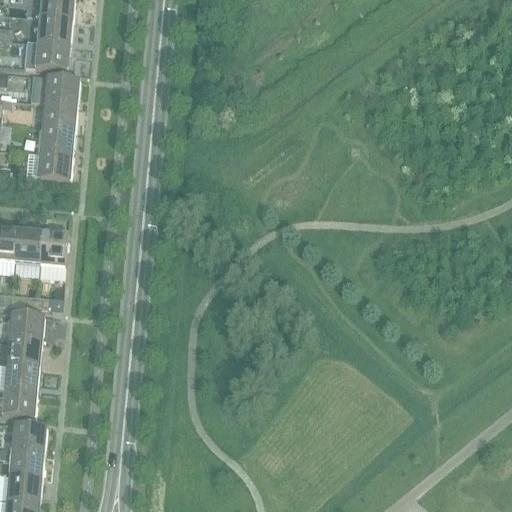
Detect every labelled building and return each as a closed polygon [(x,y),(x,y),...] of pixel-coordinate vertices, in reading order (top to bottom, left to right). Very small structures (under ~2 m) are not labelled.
[(27,0),(27,20),(26,20),(24,57),(33,58),(35,0),(27,0)] [(65,0),(42,0),(40,23),(72,26),(75,1),(65,0)] [(40,23),(38,48),(70,51),(72,26),(40,23)] [(0,44),(12,45),(13,34),(0,32),(0,44)] [(70,51),(38,48),(35,74),(34,75),(68,78),(68,77),(67,77),(70,51)] [(47,84),(45,109),(77,112),(79,87),(80,87),(80,86),(46,83),(46,84),(47,84)] [(45,109),(43,134),(75,137),(77,112),(45,109)] [(43,134),(40,159),(72,163),(75,137),(43,134)] [(284,155),(268,166),(271,171),(288,161),(284,155)] [(71,187),(70,187),(72,163),(40,159),(38,184),(37,185),(37,186),(71,189),(71,187)] [(0,171),(0,181),(9,182),(10,173),(0,171)] [(0,266),(15,268),(18,236),(0,234),(0,266)] [(15,268),(40,271),(43,239),(18,236),(15,268)] [(68,241),(43,239),(40,271),(65,273),(65,274),(66,274),(70,240),(68,240),(68,241)] [(26,302),(25,314),(36,315),(37,303),(26,302)] [(37,303),(36,315),(47,316),(62,317),(63,306),(49,305),(37,303)] [(12,321),(10,346),(42,349),(44,324),(45,324),(45,323),(11,320),(11,321),(12,321)] [(10,346),(7,371),(39,374),(42,349),(10,346)] [(7,371),(5,396),(37,399),(39,374),(7,371)] [(37,399),(5,396),(2,421),(1,421),(35,425),(35,424),(34,423),(37,399)] [(12,456),(45,459),(47,434),(13,430),(13,432),(14,432),(12,456)] [(0,455),(0,464),(11,466),(9,482),(42,485),(45,459),(12,456),(0,455)] [(9,482),(7,507),(39,510),(42,485),(9,482)]
